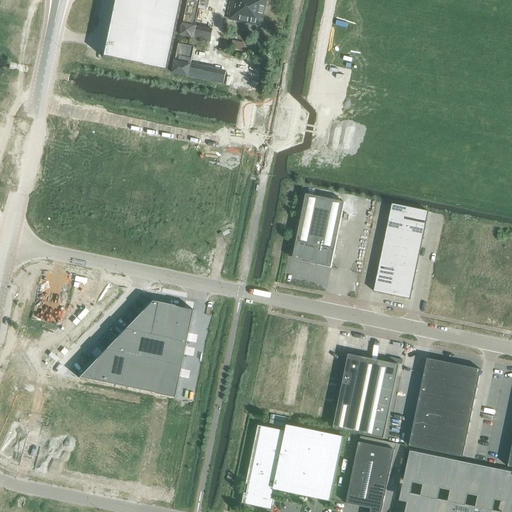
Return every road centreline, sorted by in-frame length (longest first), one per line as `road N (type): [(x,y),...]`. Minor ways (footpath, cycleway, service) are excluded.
road 1 (unclassified): [(511,348),(8,245)]
road 2 (unknown): [(133,509),(183,281)]
road 3 (unclassified): [(0,478),(145,511)]
road 4 (unclassified): [(59,0),(34,118)]
